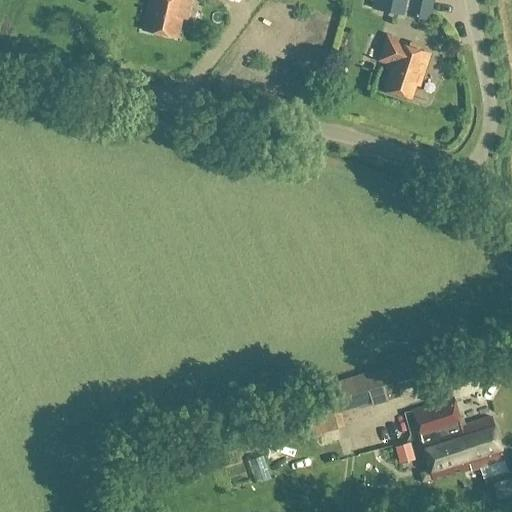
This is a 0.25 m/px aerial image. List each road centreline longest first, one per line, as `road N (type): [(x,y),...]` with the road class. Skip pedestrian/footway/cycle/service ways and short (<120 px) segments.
road 1 (unclassified): [(464,176),(270,119),(0,63)]
road 2 (unclassified): [(464,176),(490,134),(470,0)]
